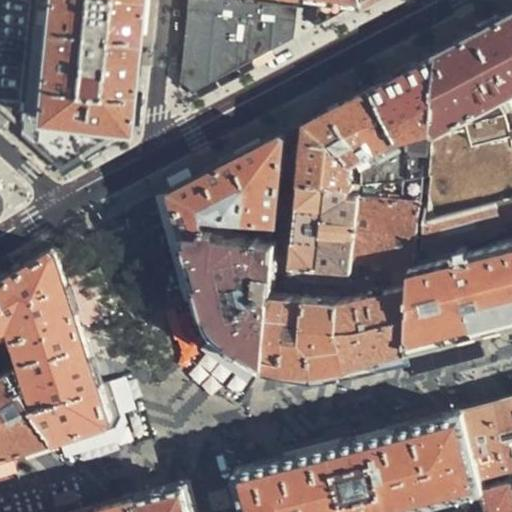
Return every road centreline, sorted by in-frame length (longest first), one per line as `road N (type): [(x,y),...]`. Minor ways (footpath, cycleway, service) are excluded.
road 1 (tertiary): [(448,0),(151,158)]
road 2 (residential): [(168,0),(151,158)]
